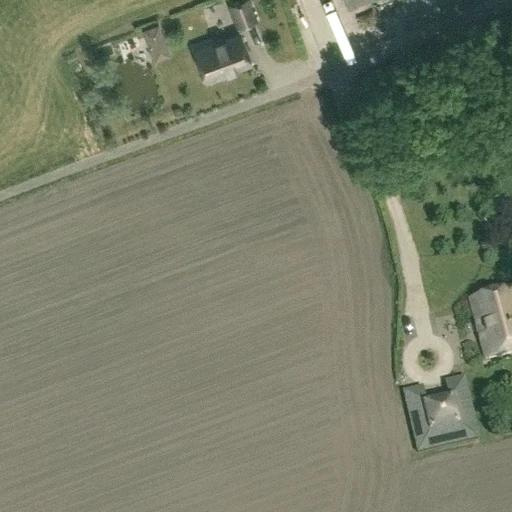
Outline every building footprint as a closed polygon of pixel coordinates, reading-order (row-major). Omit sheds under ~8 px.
[(248,0),(243,0),(229,5),(237,27),(255,20),(248,0)] [(344,0),(348,9),(370,0),(344,0)] [(120,31),(121,41),(141,38),(139,28),(120,31)] [(251,62),(239,32),(194,50),(206,82),(227,73),(227,72),(251,62)] [(511,290),(470,302),(485,361),(511,353),(511,290)] [(448,325),(401,333),(419,437),(491,424),(478,349),(453,353),(448,325)]
